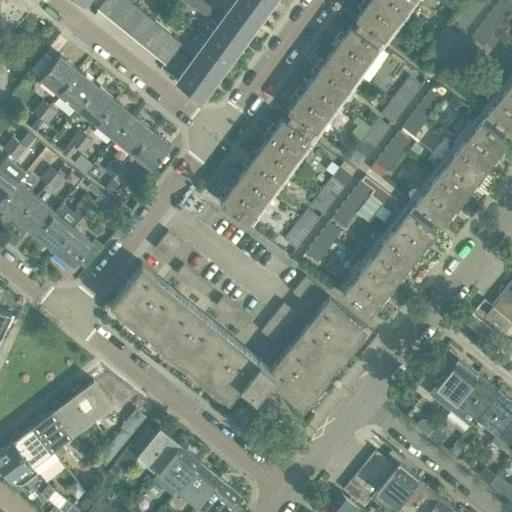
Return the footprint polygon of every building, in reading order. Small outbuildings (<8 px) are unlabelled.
[(104,0),(98,8),(108,16),(120,0),(104,0)] [(127,0),(120,0),(108,16),(117,24),(133,4),(127,0)] [(213,8),(202,0),(199,0),(194,7),(207,16),(213,8)] [(246,38),(260,18),(235,0),(234,0),(220,20),(246,38)] [(235,0),(260,18),(273,0),(235,0)] [(380,40),(409,0),(366,0),(355,16),(360,19),(358,23),(380,40)] [(479,8),(468,0),(466,0),(461,6),(473,15),(479,8)] [(511,6),(503,0),(497,0),(494,5),(506,14),(511,6)] [(133,4),(117,24),(120,26),(126,31),(142,11),(136,6),(133,4)] [(506,14),(494,5),(488,12),(500,21),(506,14)] [(473,15),(461,6),(455,14),(467,23),(473,15)] [(142,11),(126,31),(131,35),(136,39),(151,19),(147,15),(142,11)] [(500,21),(488,12),(483,20),(494,29),(500,21)] [(467,23),(455,14),(450,21),(462,30),(467,23)] [(151,19),(136,39),(142,44),(145,46),(161,26),(158,24),(151,19)] [(232,57),(246,38),(220,20),(206,38),(232,57)] [(489,36),(494,29),(483,20),(477,27),(489,36)] [(312,132),(379,42),(380,40),(358,23),(355,27),(350,23),(287,108),(292,112),(290,115),(312,132)] [(161,26),(145,46),(154,54),(170,34),(161,26)] [(452,42),(458,35),(446,26),(440,33),(452,42)] [(489,36),(477,27),(471,34),(483,44),(489,36)] [(452,42),(440,33),(435,41),(446,50),(452,42)] [(164,62),(180,42),(170,34),(154,54),(164,62)] [(217,78),(232,57),(206,38),(191,59),(217,78)] [(474,56),(479,48),(468,39),(462,46),(474,56)] [(446,50),(435,41),(429,48),(440,57),(446,50)] [(474,56),(462,46),(456,54),(468,63),(474,56)] [(440,57),(429,48),(423,56),(435,65),(440,57)] [(58,91),(77,67),(58,52),(40,76),(58,91)] [(39,76),(52,60),(43,53),(30,69),(39,76)] [(468,63),(456,54),(450,61),(462,71),(468,63)] [(202,98),(217,78),(191,59),(176,79),(202,98)] [(462,71),(450,61),(444,69),(456,78),(462,71)] [(76,106),(95,82),(77,67),(58,91),(76,106)] [(420,83),(409,74),(403,82),(415,91),(420,83)] [(511,132),(511,77),(511,79),(482,115),(504,132),(507,128),(511,132)] [(95,121),(114,98),(95,82),(76,106),(95,121)] [(415,91),(403,82),(397,90),(409,98),(415,91)] [(436,104),(442,97),(430,88),(424,95),(436,104)] [(409,98),(397,90),(392,97),(403,106),(409,98)] [(436,104),(424,95),(419,103),(430,112),(436,104)] [(403,106),(392,97),(386,105),(397,114),(403,106)] [(39,115),(48,103),(42,98),(32,110),(39,115)] [(113,136),(132,113),(114,98),(95,121),(113,136)] [(45,120),(55,109),(48,103),(39,115),(31,125),(36,128),(43,119),(45,120)] [(430,112),(419,103),(413,110),(425,119),(430,112)] [(392,121),(397,114),(386,105),(380,112),(392,121)] [(425,119),(413,110),(407,118),(419,127),(425,119)] [(132,151),(151,128),(132,113),(113,136),(132,151)] [(279,187),(293,168),(288,164),(312,132),(290,115),(287,119),(282,115),(219,200),(247,220),(252,213),(257,216),(262,209),(258,206),(274,184),(279,187)] [(441,222),(507,140),(501,135),(504,132),(482,115),(411,204),(433,221),(435,218),(441,222)] [(382,133),(388,126),(376,117),(371,124),(382,133)] [(419,127),(407,118),(401,125),(413,135),(419,127)] [(377,141),(382,133),(371,124),(365,132),(377,141)] [(76,145),(85,133),(79,128),(69,140),(76,145)] [(150,166),(169,143),(151,128),(132,151),(150,166)] [(409,139),(400,132),(398,130),(392,138),(403,147),(409,139)] [(377,141),(365,132),(359,139),(371,149),(377,141)] [(82,151),(92,139),(85,133),(76,145),(82,151)] [(9,152),(18,140),(12,135),(2,146),(9,152)] [(397,155),(403,147),(392,138),(386,146),(397,155)] [(371,149),(359,139),(353,147),(365,156),(371,149)] [(15,157),(25,145),(18,140),(9,152),(15,157)] [(392,162),(397,155),(386,146),(380,153),(392,162)] [(392,162),(380,153),(374,160),(386,169),(392,162)] [(112,175),(122,163),(116,158),(106,170),(112,175)] [(118,180),(128,168),(122,163),(112,175),(118,180)] [(46,182),(55,170),(49,164),(39,176),(46,182)] [(0,200),(17,179),(0,165),(0,200)] [(351,175),(348,172),(339,165),(333,173),(345,182),(351,175)] [(52,187),(62,175),(55,170),(46,182),(52,187)] [(345,182),(333,173),(328,180),(339,189),(345,182)] [(0,204),(17,218),(36,194),(17,179),(0,200),(0,204)] [(366,195),(372,188),(360,179),(354,186),(366,195)] [(339,189),(328,180),(322,188),(333,197),(339,189)] [(92,200),(100,191),(94,186),(86,195),(83,193),(74,205),(82,212),(92,200)] [(366,195),(354,186),(349,194),(360,203),(366,195)] [(333,197),(322,188),(316,195),(328,204),(333,197)] [(35,233),(54,209),(36,194),(17,218),(35,233)] [(360,203),(349,194),(343,201),(354,211),(360,203)] [(322,212),(328,204),(316,195),(310,203),(322,212)] [(89,217),(98,205),(92,200),(82,212),(89,217)] [(354,211),(343,201),(337,209),(349,218),(354,211)] [(369,311),(435,229),(430,225),(433,221),(411,204),(364,263),(343,289),(369,311)] [(319,217),(315,214),(307,207),(301,215),(313,224),(319,217)] [(54,248),(73,225),(54,209),(35,233),(54,248)] [(349,218),(337,209),(331,216),(343,225),(349,218)] [(307,232),(313,224),(301,215),(295,222),(307,232)] [(333,238),(340,230),(328,221),(322,229),(333,238)] [(307,232),(295,222),(289,230),(301,239),(307,232)] [(73,263),(92,240),(73,225),(54,248),(73,263)] [(164,240),(171,232),(167,229),(160,237),(164,240)] [(333,238),(322,229),(316,236),(328,245),(333,238)] [(295,246),(301,239),(289,230),(283,237),(295,246)] [(168,244),(175,235),(171,232),(164,240),(168,244)] [(172,247),(179,238),(175,235),(168,244),(172,247)] [(328,245),(316,236),(310,244),(322,252),(328,245)] [(157,249),(164,240),(160,237),(154,246),(157,249)] [(176,250),(182,241),(179,238),(172,247),(176,250)] [(161,252),(168,244),(164,240),(157,249),(161,252)] [(165,255),(172,247),(168,244),(161,252),(165,255)] [(322,252),(310,244),(305,251),(316,260),(322,252)] [(169,258),(176,250),(172,247),(165,255),(169,258)] [(255,361),(232,342),(153,277),(156,273),(141,261),(109,300),(124,312),(127,307),(139,318),(136,322),(163,343),(166,339),(179,349),(175,354),(202,375),(205,371),(218,381),(214,385),(228,397),(241,382),(255,394),(268,378),(302,406),(313,392),(309,388),(319,376),(323,379),(345,352),(341,349),(351,337),(355,340),(367,326),(328,294),(316,309),(320,312),(274,369),(259,357),(255,361)] [(197,274),(183,263),(179,267),(194,278),(197,274)] [(194,278),(179,267),(176,271),(190,282),(194,278)] [(211,286),(197,274),(194,278),(208,290),(211,286)] [(300,297),(312,281),(313,280),(305,274),(292,290),(300,297)] [(208,290),(194,278),(190,282),(204,294),(208,290)] [(511,287),(506,283),(498,293),(511,303),(511,287)] [(0,333),(10,311),(0,306),(0,303),(6,290),(0,285),(0,333)] [(511,316),(511,303),(498,293),(490,303),(510,319),(511,316)] [(236,306),(222,294),(219,299),(233,310),(236,306)] [(233,310),(219,299),(215,303),(229,314),(233,310)] [(273,339),(295,311),(283,301),(260,329),(273,339)] [(250,318),(236,306),(233,310),(247,322),(250,318)] [(247,322),(233,310),(229,314),(243,326),(247,322)] [(455,400),(478,372),(457,355),(448,348),(434,365),(443,373),(435,383),(455,400)] [(475,416),(498,388),(478,372),(455,400),(475,416)] [(111,402),(92,377),(80,387),(76,383),(71,389),(73,392),(72,393),(91,417),(111,402)] [(496,432),(511,412),(511,399),(498,388),(475,416),(496,432)] [(71,432),(91,417),(72,393),(60,402),(56,399),(51,404),(53,407),(52,408),(71,432)] [(117,448),(145,415),(135,406),(120,424),(122,426),(109,441),(117,448)] [(71,432),(52,408),(40,417),(37,414),(31,419),(33,423),(32,423),(51,447),(57,456),(66,449),(60,441),(71,432)] [(511,455),(511,452),(511,412),(496,432),(491,439),(511,455)] [(51,447),(32,423),(20,432),(17,429),(11,434),(14,437),(12,438),(31,463),(51,447)] [(157,469),(180,441),(159,425),(139,449),(129,441),(113,460),(125,469),(138,453),(157,469)] [(31,463),(12,438),(1,447),(0,446),(0,464),(13,481),(20,483),(36,471),(31,463)] [(104,463),(117,448),(109,441),(96,457),(104,463)] [(178,486),(200,459),(191,451),(180,441),(157,469),(178,486)] [(395,464),(374,448),(367,458),(387,474),(395,464)] [(387,474),(367,458),(359,468),(379,484),(387,474)] [(197,502),(220,475),(200,459),(178,486),(197,502)] [(390,510),(418,476),(398,460),(395,464),(387,474),(379,484),(376,487),(370,494),(390,510)] [(379,484),(359,468),(351,477),(371,493),(376,487),(379,484)] [(237,511),(243,506),(234,499),(240,491),(220,475),(197,502),(209,511),(237,511)] [(406,511),(423,511),(439,493),(419,476),(397,504),(406,511)] [(53,487),(41,477),(33,487),(46,497),(53,487)] [(371,493),(351,477),(343,487),(363,503),(370,494),(376,487),(371,493)] [(66,497),(53,487),(46,497),(53,502),(58,507),(66,497)] [(331,511),(355,511),(361,506),(340,490),(326,508),(331,511)] [(456,511),(459,509),(439,493),(423,511),(456,511)] [(110,511),(114,508),(99,495),(85,511),(110,511)] [(74,511),(78,507),(71,502),(66,497),(58,507),(64,511),(74,511)] [(53,502),(45,511),(64,511),(58,507),(53,502)]
